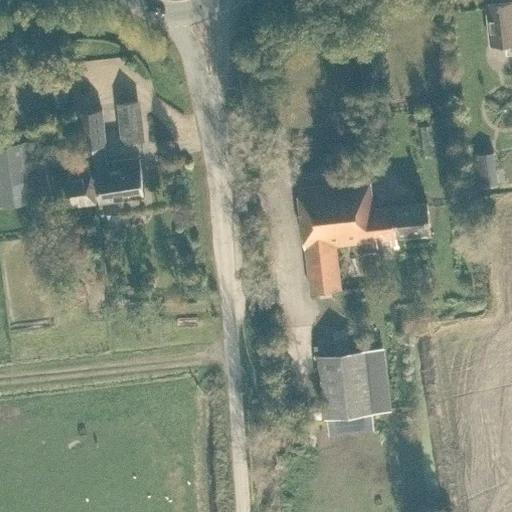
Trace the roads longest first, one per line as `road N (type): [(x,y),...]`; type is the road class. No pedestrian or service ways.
road 1 (tertiary): [(243,511),(215,116)]
road 2 (track): [(232,355),(0,380)]
